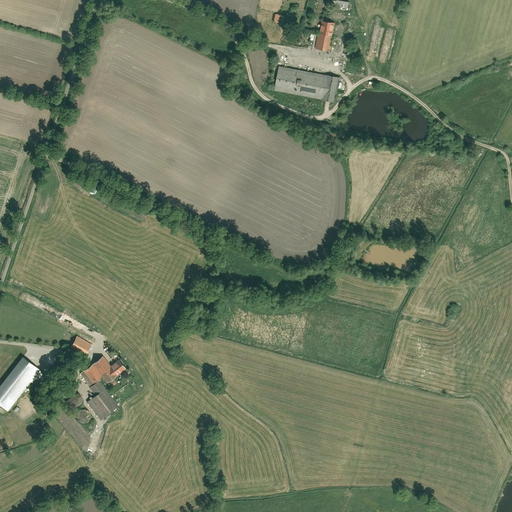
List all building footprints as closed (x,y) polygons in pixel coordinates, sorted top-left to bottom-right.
[(338,0),(336,0),(335,8),(348,10),(349,2),(338,0)] [(314,48),(330,51),(336,20),(321,17),(314,48)] [(281,64),(277,88),(337,98),(340,77),(292,69),(294,57),(271,53),(270,62),(281,64)] [(51,315),(54,309),(49,306),(46,312),(51,315)] [(90,342),(76,335),(71,347),(85,354),(90,342)] [(105,413),(117,405),(98,380),(105,375),(108,379),(125,367),(121,362),(113,368),(103,354),(79,372),(95,393),(92,396),(105,413)] [(77,393),(67,401),(71,406),(81,398),(77,393)] [(91,417),(91,416),(91,414),(91,413),(90,411),(89,410),(88,410),(86,409),(85,409),(84,409),(83,409),(81,409),(80,410),(79,411),(78,412),(78,413),(77,414),(77,416),(77,417),(78,419),(79,420),(80,421),(81,422),(82,422),(84,422),(85,422),(86,422),(87,422),(88,421),(89,420),(90,419),(91,418),(91,417)]
